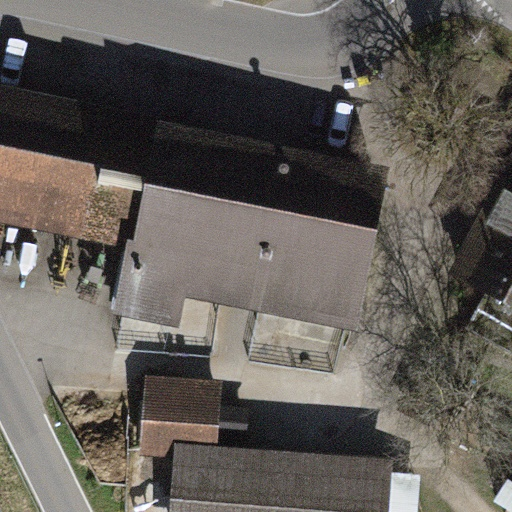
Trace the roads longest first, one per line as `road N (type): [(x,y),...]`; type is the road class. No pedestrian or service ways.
road 1 (residential): [(409,0),(319,50),(78,0)]
road 2 (residential): [(0,368),(70,511)]
